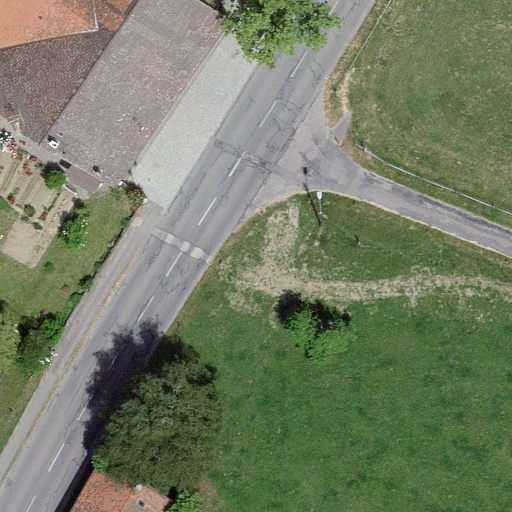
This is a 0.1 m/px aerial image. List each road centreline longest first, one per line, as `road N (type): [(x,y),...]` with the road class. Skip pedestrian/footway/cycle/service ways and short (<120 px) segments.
road 1 (tertiary): [(332,0),(21,511)]
road 2 (track): [(247,139),(511,236)]
